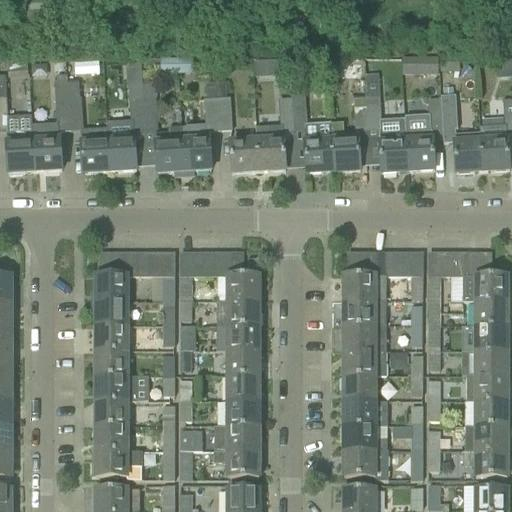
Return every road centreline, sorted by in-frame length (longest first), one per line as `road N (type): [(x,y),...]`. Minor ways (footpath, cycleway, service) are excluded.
road 1 (residential): [(288,511),(286,226)]
road 2 (residential): [(40,511),(37,228)]
road 3 (residential): [(286,226),(37,228)]
road 4 (residential): [(511,226),(286,226)]
